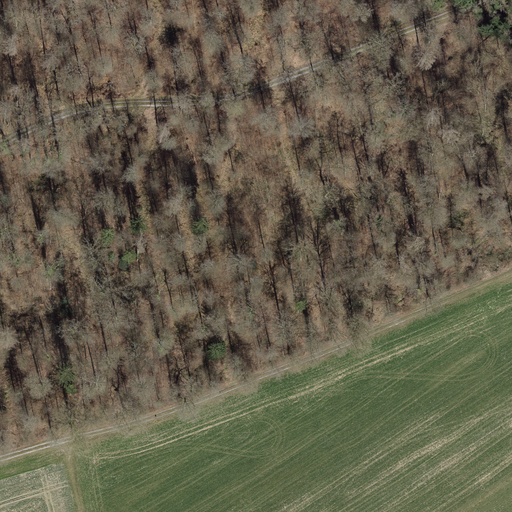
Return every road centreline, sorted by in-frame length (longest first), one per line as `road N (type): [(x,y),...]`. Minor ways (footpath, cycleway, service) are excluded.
road 1 (track): [(0,460),(278,370),(511,272)]
road 2 (track): [(482,0),(262,87),(198,102),(111,103),(0,143)]
